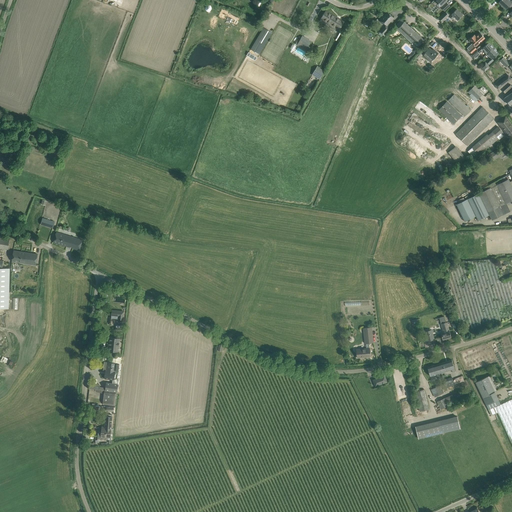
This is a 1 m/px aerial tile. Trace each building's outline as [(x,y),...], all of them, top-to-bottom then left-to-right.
[(433,0),(431,2),(433,4),(435,6),(436,5),(438,3),(441,6),(442,7),(441,7),(444,11),(449,6),(446,2),(446,3),(445,2),(445,1),(446,0),(433,0)] [(511,0),(500,0),(499,2),(506,9),(508,7),(510,8),(511,5),(511,0)] [(454,16),(458,20),(462,15),(457,9),(449,17),(452,19),(454,16)] [(327,22),(339,29),(344,22),(326,11),(321,18),(322,19),(320,21),(325,24),(327,22)] [(379,21),(381,23),(383,22),(387,25),(393,18),(387,12),(384,17),(383,16),(379,21)] [(449,15),(446,12),(439,19),(442,22),(449,15)] [(412,41),(418,47),(424,40),(404,22),(401,19),(398,23),(396,26),(398,28),(397,30),(411,43),(412,41)] [(380,32),(383,35),(388,29),(385,26),(380,32)] [(259,54),(272,32),(264,28),(251,49),(259,54)] [(472,43),(467,48),(471,53),(476,49),(475,47),(485,38),(480,33),(476,37),(474,35),(469,39),(472,43)] [(308,46),(311,41),(302,36),(298,45),(309,52),(311,48),(308,46)] [(472,54),(470,55),(474,59),(480,54),(479,54),(484,49),(485,51),(484,51),(487,54),(494,48),(488,42),(482,48),(480,45),(476,49),(471,53),(472,54)] [(424,53),(423,55),(430,62),(434,57),(438,54),(433,49),(432,50),(429,48),(426,52),(424,53)] [(493,60),(492,59),(499,53),(494,48),(487,54),(489,57),(490,56),(491,57),(486,62),(489,64),(493,60)] [(411,60),(418,52),(416,50),(414,51),(414,53),(412,56),(410,56),(408,58),(411,60)] [(415,56),(418,59),(424,52),(421,50),(415,56)] [(490,67),(485,62),(480,67),(484,72),(490,67)] [(318,67),(313,75),(320,79),(325,71),(318,67)] [(495,85),(498,89),(508,81),(505,77),(495,85)] [(472,93),(469,96),(475,101),(478,99),(482,94),(474,86),(472,88),(471,90),(470,91),(472,93)] [(448,100),(464,116),(470,110),(454,94),(448,100)] [(439,110),(453,124),(462,116),(447,101),(439,110)] [(455,134),(467,146),(494,118),(482,107),(455,134)] [(510,139),(511,137),(511,125),(505,116),(498,122),(510,139)] [(478,155),(498,139),(497,137),(503,133),(498,126),(492,131),(488,135),(487,134),(472,147),(472,148),(466,152),(468,154),(469,153),(473,157),(477,154),(478,155)] [(459,161),(464,156),(454,145),(449,150),(459,161)] [(493,161),(501,157),(503,160),(507,158),(505,154),(502,156),(500,151),(490,156),(493,161)] [(511,200),(511,187),(508,179),(456,204),(465,222),(476,216),(478,220),(490,215),(492,220),(510,211),(506,203),(511,200)] [(54,222),(42,219),(41,225),(53,228),(54,222)] [(82,240),(56,232),(53,243),(70,247),(73,247),(72,248),(79,250),(82,240)] [(10,240),(0,237),(0,248),(8,250),(10,240)] [(36,265),(38,254),(13,250),(12,261),(36,265)] [(511,317),(511,280),(511,277),(502,280),(495,258),(472,260),(492,325),(511,317)] [(440,267),(458,323),(459,328),(463,327),(465,335),(492,325),(472,260),(459,262),(440,267)] [(9,269),(0,268),(0,308),(8,309),(9,269)] [(123,320),(124,312),(112,310),(111,315),(118,316),(118,319),(123,320)] [(441,333),(441,335),(443,340),(451,337),(449,330),(447,322),(441,324),(443,332),(441,333)] [(363,328),(365,343),(373,343),(371,327),(363,328)] [(432,330),(424,333),(426,340),(426,342),(434,339),(434,337),(432,330)] [(108,350),(113,351),(118,351),(119,339),(110,337),(109,346),(108,346),(108,350)] [(356,349),(357,353),(357,358),(365,357),(364,356),(370,356),(370,351),(370,348),(356,349)] [(111,356),(110,363),(107,363),(105,379),(112,380),(112,383),(106,382),(105,388),(99,388),(99,385),(94,384),(95,379),(91,379),(91,384),(89,385),(89,386),(90,387),(89,388),(117,392),(119,380),(118,379),(120,364),(121,364),(122,357),(111,356)] [(454,369),(453,365),(452,360),(438,364),(441,373),(452,370),(452,372),(455,372),(454,369)] [(441,373),(438,364),(427,367),(430,376),(441,373)] [(387,382),(384,375),(373,380),(375,386),(387,382)] [(462,376),(455,379),(457,384),(464,381),(462,376)] [(491,415),(497,412),(494,407),(495,407),(492,402),(498,399),(491,384),(493,384),(489,376),(476,382),(491,415)] [(117,392),(89,388),(89,389),(95,389),(96,391),(103,394),(104,394),(103,404),(115,406),(117,393),(117,392)] [(440,390),(440,388),(432,392),(435,397),(444,393),(442,390),(441,390),(440,390)] [(428,409),(424,389),(415,391),(419,411),(428,409)] [(458,399),(469,394),(466,389),(456,394),(458,399)] [(448,403),(458,399),(455,393),(445,397),(448,403)] [(448,405),(445,398),(437,402),(440,409),(448,405)] [(494,407),(497,412),(511,446),(511,399),(495,407),(494,407)] [(101,428),(111,429),(112,415),(106,414),(105,427),(102,427),(102,428),(101,428)] [(109,440),(109,443),(112,442),(113,429),(111,429),(101,428),(101,432),(99,432),(99,439),(109,440)]
